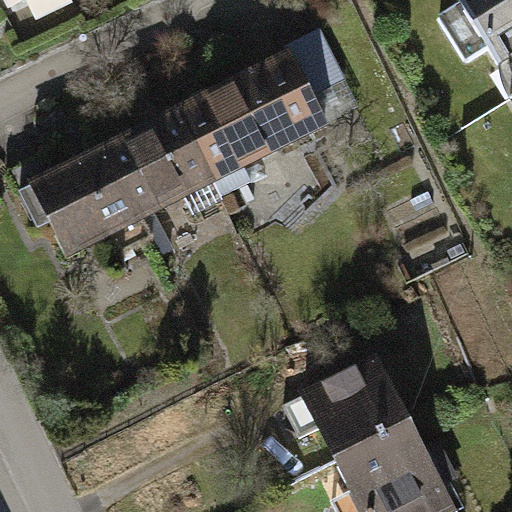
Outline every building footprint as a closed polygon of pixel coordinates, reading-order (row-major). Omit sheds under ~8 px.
[(511,0),(450,0),(456,8),(436,21),(462,64),(484,51),(497,71),(508,65),(510,80),(511,83),(511,0)] [(300,66),(212,108),(247,180),(335,138),(300,66)] [(212,108),(129,150),(164,221),(247,180),(212,108)] [(129,150),(36,198),(74,268),(164,221),(129,150)] [(375,363),(289,405),(335,499),(421,458),(375,363)] [(446,511),(421,458),(335,499),(341,511),(446,511)]
